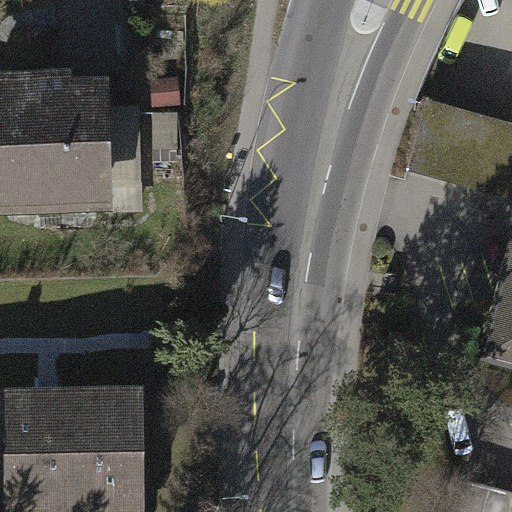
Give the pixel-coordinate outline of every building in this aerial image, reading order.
[(0,222),(115,221),(111,86),(73,87),(73,77),(0,77),(0,222)] [(179,79),(150,82),(153,110),(182,108),(179,79)] [(118,206),(144,206),(145,103),(119,103),(118,206)] [(511,129),(428,105),(409,174),(511,203),(511,129)] [(511,240),(476,366),(511,377),(511,240)] [(0,396),(0,511),(146,511),(145,395),(0,396)]
